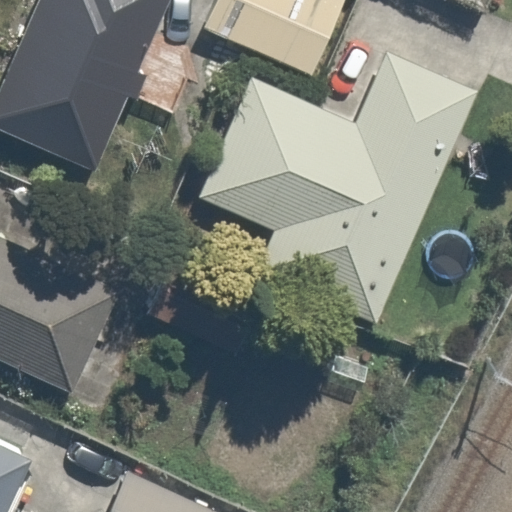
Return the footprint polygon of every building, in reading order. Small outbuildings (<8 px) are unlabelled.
[(26,0),(0,64),(0,116),(88,153),(117,82),(165,102),(192,36),(158,22),(166,0),(26,0)] [(202,0),(195,19),(311,68),(340,0),(202,0)] [(376,313),(476,81),(375,37),(344,108),(243,63),(189,187),(270,222),(254,260),(376,313)] [(0,348),(71,381),(117,280),(0,226),(0,348)] [(0,505),(28,446),(0,432),(0,505)] [(237,511),(127,455),(97,511),(237,511)]
